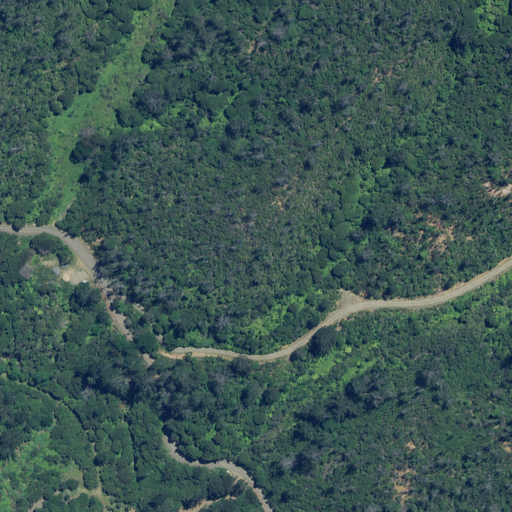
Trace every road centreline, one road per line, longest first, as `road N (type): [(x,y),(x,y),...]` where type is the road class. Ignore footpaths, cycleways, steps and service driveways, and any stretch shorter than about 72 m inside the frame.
road 1 (residential): [(0,225),(53,227),(89,253),(150,357),(174,442),(183,453),(230,464),(257,481),(270,511)]
road 2 (track): [(150,357),(274,357),(337,308),(431,305),(511,263)]
road 3 (track): [(105,511),(86,429),(70,409),(0,375)]
